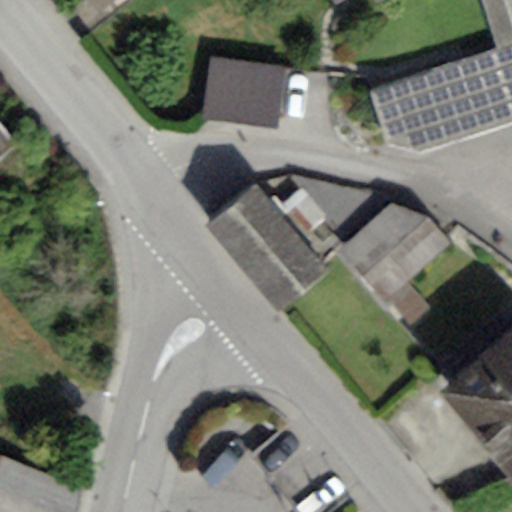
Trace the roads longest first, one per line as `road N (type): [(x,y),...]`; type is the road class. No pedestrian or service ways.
road 1 (residential): [(148,193),(202,159),(272,153),(432,192),(511,240)]
road 2 (residential): [(425,511),(226,289)]
road 3 (unclassified): [(128,511),(174,355),(226,289)]
road 4 (residential): [(148,193),(0,13)]
road 5 (residential): [(226,289),(148,193)]
